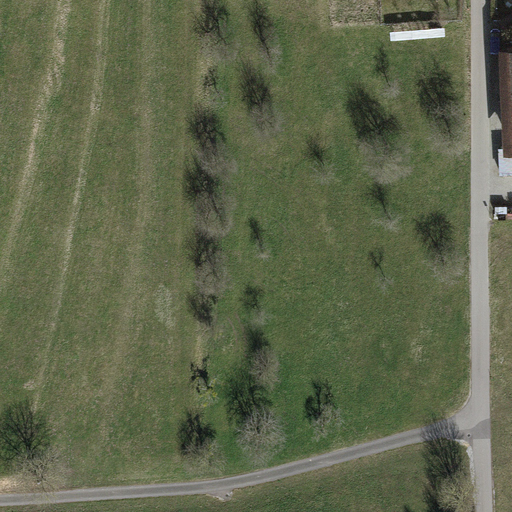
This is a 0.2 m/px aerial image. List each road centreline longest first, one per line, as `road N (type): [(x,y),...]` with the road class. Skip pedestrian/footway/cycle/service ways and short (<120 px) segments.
road 1 (track): [(485,511),(479,420),(270,477),(0,500)]
road 2 (residential): [(481,0),(479,420)]
